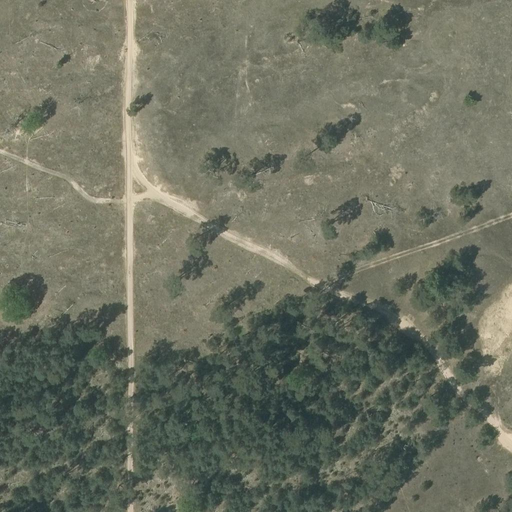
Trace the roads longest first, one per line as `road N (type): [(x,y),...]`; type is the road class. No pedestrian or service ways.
road 1 (unknown): [(157,191),(212,228),(274,254),(321,293),(409,330),(511,444)]
road 2 (track): [(133,167),(130,511)]
road 3 (unknown): [(0,159),(128,208),(157,191)]
road 4 (track): [(131,0),(133,167)]
